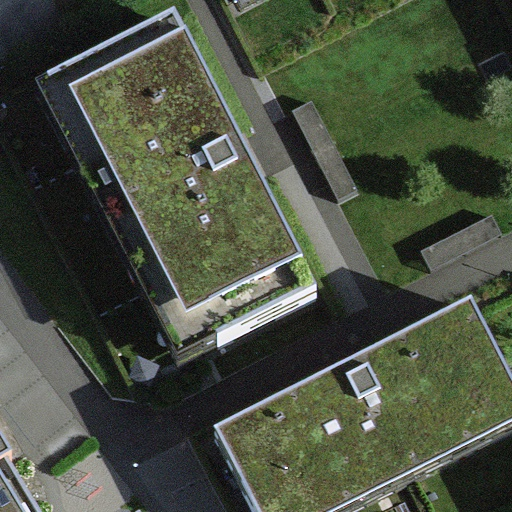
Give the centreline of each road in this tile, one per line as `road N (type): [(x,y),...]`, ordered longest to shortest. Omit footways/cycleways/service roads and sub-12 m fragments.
road 1 (residential): [(144,436),(511,263)]
road 2 (residential): [(144,436),(100,415),(0,282)]
